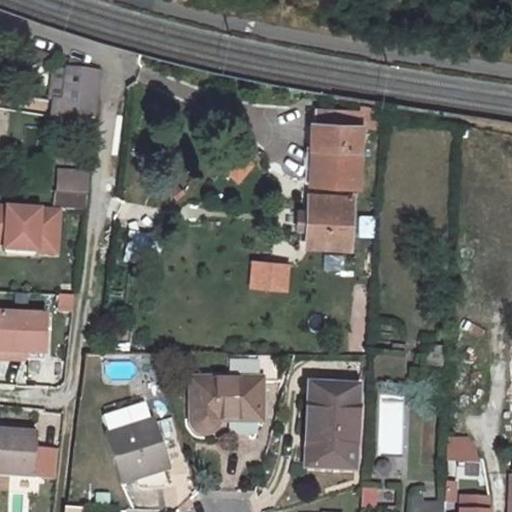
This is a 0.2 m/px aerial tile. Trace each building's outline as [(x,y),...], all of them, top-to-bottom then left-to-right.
[(56,117),(95,125),(97,110),(102,70),(73,60),(69,76),(66,104),(59,103),(56,117)] [(59,103),(66,104),(69,76),(56,74),(53,102),(59,103)] [(310,147),(309,183),(357,186),(360,127),(381,129),(382,107),(361,103),(359,113),(345,112),(344,117),(333,117),(332,125),(309,123),(308,146),(310,147)] [(244,155),(228,171),(240,182),(255,166),(244,155)] [(88,194),(90,178),(57,176),(56,192),(88,194)] [(87,208),(88,194),(56,192),(55,205),(87,208)] [(352,198),(309,196),(306,247),(349,248),(352,198)] [(59,213),(0,209),(0,244),(5,245),(5,250),(41,253),(42,237),(58,238),(59,213)] [(362,216),(361,236),(377,236),(377,216),(362,216)] [(157,267),(163,236),(132,231),(127,262),(157,267)] [(57,254),(58,238),(42,237),(41,253),(57,254)] [(260,263),(259,278),(290,281),(292,265),(260,263)] [(0,314),(0,351),(27,353),(27,361),(46,362),(47,316),(0,314)] [(446,371),(447,347),(434,346),(434,355),(426,354),(425,370),(446,371)] [(0,351),(0,360),(27,361),(27,353),(0,351)] [(219,422),(261,422),(261,382),(278,382),(278,356),(226,356),(227,381),(192,380),(192,420),(193,425),(194,427),(198,431),(203,433),(210,432),(214,429),(216,428),(219,422)] [(308,384),(307,416),(305,469),(354,470),(358,386),(308,384)] [(153,420),(105,436),(120,484),(168,468),(153,420)] [(0,431),(0,476),(34,480),(37,434),(0,431)] [(452,479),(480,478),(478,437),(450,438),(452,479)] [(492,476),(490,511),(507,511),(509,477),(492,476)] [(394,511),(395,507),(377,507),(378,489),(362,489),(360,511),(394,511)] [(423,507),(424,491),(416,491),(411,503),(411,511),(443,511),(444,503),(432,502),(432,508),(423,507)]
